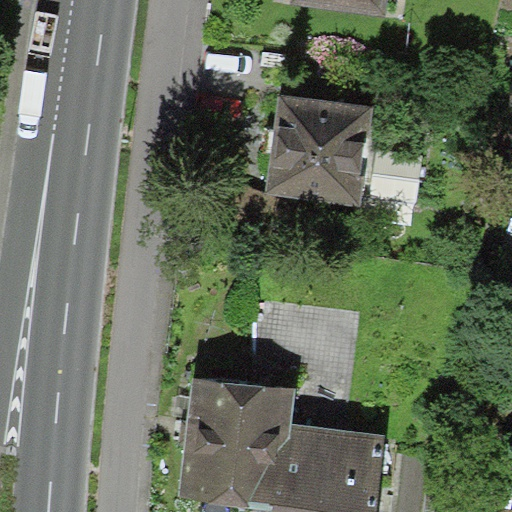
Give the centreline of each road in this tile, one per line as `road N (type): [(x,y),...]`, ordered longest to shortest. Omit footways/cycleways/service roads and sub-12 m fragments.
road 1 (residential): [(121,511),(170,0)]
road 2 (primary): [(52,511),(95,59)]
road 3 (residential): [(95,59),(28,180),(0,325)]
